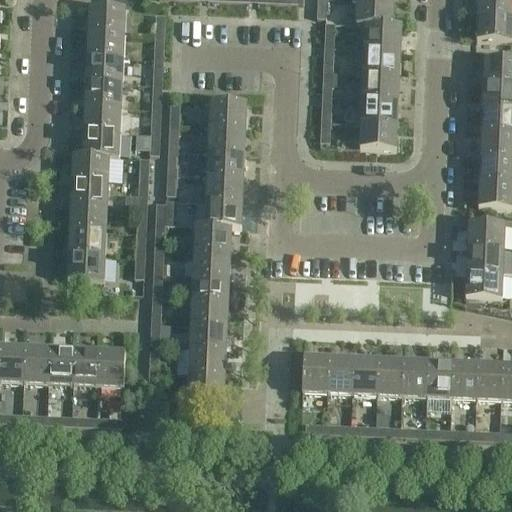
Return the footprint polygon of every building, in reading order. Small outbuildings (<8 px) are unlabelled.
[(277,8),(277,0),(256,0),(257,7),(277,8)] [(295,0),(277,0),(277,8),(297,9),(298,0),(295,0)] [(511,22),(511,0),(478,0),(477,21),(511,22)] [(104,1),(104,12),(125,13),(125,14),(128,14),(128,2),(104,1)] [(326,4),(317,3),(316,24),(325,24),(326,4)] [(357,5),(355,29),(401,32),(401,31),(392,30),(393,6),(357,5)] [(124,39),(125,14),(125,13),(104,12),(89,12),(88,37),(124,39)] [(154,40),(163,41),(164,20),(155,20),(154,40)] [(511,22),(477,21),(476,46),(511,48),(511,22)] [(325,28),(324,48),(333,49),(334,28),(325,28)] [(400,57),(401,32),(355,29),(355,30),(364,31),(363,55),(400,57)] [(123,64),(124,39),(88,37),(87,62),(123,64)] [(163,41),(154,40),(153,61),(163,61),(163,41)] [(363,55),(362,80),(399,81),(400,57),(363,55)] [(322,78),(332,78),(332,58),(323,57),(322,78)] [(122,89),(123,64),(87,62),(85,87),(122,89)] [(511,65),(484,64),(483,90),(511,90),(511,65)] [(152,90),(161,90),(162,70),(153,69),(152,90)] [(332,78),(322,78),(321,102),(330,103),(332,78)] [(398,106),(399,81),(362,80),(361,104),(398,106)] [(121,113),(122,89),(85,87),(84,112),(121,113)] [(161,90),(152,90),(151,110),(160,111),(161,90)] [(511,90),(483,90),(482,114),(511,115),(511,90)] [(330,103),(321,102),(320,128),(329,128),(330,103)] [(361,104),(360,129),(397,131),(398,106),(361,104)] [(209,108),(208,133),(245,135),(246,109),(209,108)] [(168,131),(177,132),(178,111),(169,111),(168,131)] [(119,138),(121,113),(84,112),(83,137),(119,138)] [(511,115),(482,114),(481,139),(511,140),(511,115)] [(150,139),(159,140),(160,119),(151,119),(150,139)] [(329,128),(320,128),(319,148),(328,149),(329,128)] [(360,129),(359,155),(395,157),(397,131),(360,129)] [(177,132),(168,131),(167,152),(176,152),(177,132)] [(208,133),(207,158),(244,159),(245,135),(208,133)] [(118,163),(119,138),(83,137),(82,160),(72,160),(72,161),(118,163)] [(159,140),(150,139),(149,160),(158,160),(159,140)] [(511,140),(481,139),(480,164),(511,165),(511,140)] [(207,158),(206,183),(243,184),(244,159),(207,158)] [(72,161),(71,186),(107,188),(108,163),(118,164),(118,163),(72,161)] [(166,181),(175,181),(176,161),(167,161),(166,181)] [(147,185),(148,164),(138,164),(138,184),(147,185)] [(511,190),(511,165),(480,164),(479,189),(511,190)] [(175,181),(166,181),(165,201),(174,202),(175,181)] [(206,183),(205,207),(242,209),(243,184),(206,183)] [(71,186),(70,211),(106,213),(107,188),(71,186)] [(511,190),(479,189),(478,214),(511,215),(511,190)] [(147,195),(137,194),(136,214),(146,215),(147,195)] [(241,234),(242,209),(205,207),(204,231),(194,231),(194,232),(241,234)] [(154,230),(163,230),(164,210),(155,210),(154,230)] [(105,238),(106,213),(70,211),(69,236),(105,238)] [(146,215),(136,214),(136,235),(144,235),(146,215)] [(503,255),(504,230),(468,228),(467,254),(503,255)] [(163,230),(154,230),(153,250),(162,251),(163,230)] [(194,232),(193,256),(229,258),(230,234),(241,235),(241,234),(194,232)] [(104,262),(105,238),(69,236),(68,261),(104,262)] [(134,264),(143,264),(144,244),(135,243),(134,264)] [(502,280),(503,255),(467,254),(466,279),(502,280)] [(193,256),(192,281),(228,283),(229,258),(193,256)] [(152,280),(161,280),(162,260),(153,259),(152,280)] [(66,287),(103,288),(104,262),(68,261),(66,287)] [(143,264),(134,264),(133,284),(143,285),(143,264)] [(465,304),(478,305),(501,306),(502,280),(466,279),(465,304)] [(161,280),(152,280),(151,300),(160,301),(161,280)] [(192,281),(191,306),(227,308),(228,283),(192,281)] [(478,305),(465,304),(465,313),(477,315),(478,305)] [(191,306),(189,331),(226,333),(227,308),(191,306)] [(150,329),(159,330),(160,309),(151,309),(150,329)] [(159,330),(150,329),(148,349),(158,350),(159,330)] [(189,331),(188,356),(225,358),(226,333),(189,331)] [(24,354),(0,352),(0,389),(22,390),(24,354)] [(49,355),(24,354),(22,390),(48,391),(49,355)] [(74,356),(49,355),(48,391),(72,392),(74,356)] [(99,357),(74,356),(72,392),(97,393),(99,357)] [(188,356),(187,381),(224,382),(225,358),(188,356)] [(124,358),(99,357),(97,393),(122,394),(124,358)] [(147,378),(156,379),(157,359),(148,358),(147,378)] [(303,363),(302,399),(327,400),(328,364),(303,363)] [(353,365),(328,364),(327,400),(352,401),(353,365)] [(378,366),(353,365),(352,401),(376,402),(378,366)] [(403,367),(378,366),(376,402),(402,403),(403,367)] [(427,368),(403,367),(402,403),(426,404),(427,368)] [(452,369),(427,368),(426,404),(451,405),(452,369)] [(451,405),(476,406),(477,370),(452,369),(451,405)] [(501,371),(477,370),(476,406),(500,407),(501,371)] [(511,371),(501,371),(500,407),(511,407),(511,371)] [(156,379),(147,378),(146,399),(155,399),(156,379)] [(224,382),(187,381),(186,406),(223,408),(224,382)] [(21,430),(21,420),(1,420),(0,429),(21,430)] [(21,420),(21,430),(41,430),(41,421),(21,420)] [(71,432),(71,423),(51,422),(51,431),(71,432)] [(71,423),(71,432),(91,432),(92,423),(71,423)] [(121,434),(121,425),(100,424),(100,433),(121,434)] [(325,440),(326,431),(305,430),(305,439),(325,440)] [(326,431),(325,440),(346,441),(346,431),(326,431)] [(374,442),(375,433),(354,432),(354,441),(374,442)] [(375,433),(374,442),(395,443),(395,433),(375,433)] [(424,444),(425,434),(404,434),(404,443),(424,444)] [(425,434),(424,444),(445,444),(445,435),(425,434)] [(474,446),(474,436),(454,436),(454,445),(474,446)] [(474,436),(474,446),(494,446),(495,437),(474,436)]
